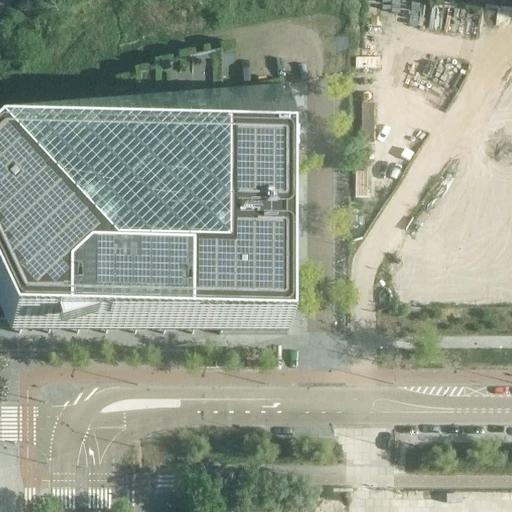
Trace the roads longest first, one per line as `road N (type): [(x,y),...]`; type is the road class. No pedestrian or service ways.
road 1 (residential): [(361,407),(367,265),(511,51)]
road 2 (residential): [(195,405),(178,394),(116,395),(70,416),(60,450),(60,511)]
road 3 (residential): [(361,407),(195,405)]
road 4 (residential): [(99,511),(99,468),(123,440),(195,405)]
road 5 (residential): [(511,411),(361,407)]
